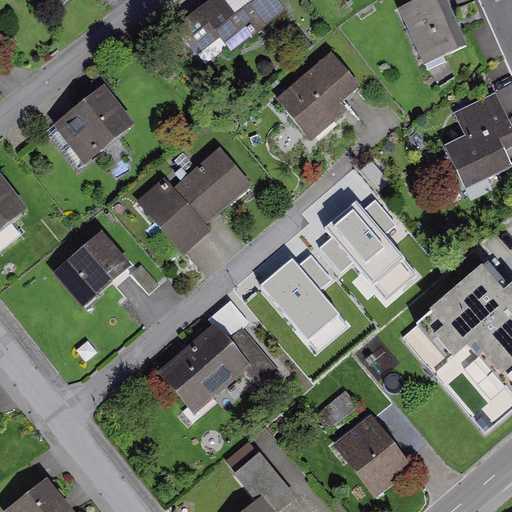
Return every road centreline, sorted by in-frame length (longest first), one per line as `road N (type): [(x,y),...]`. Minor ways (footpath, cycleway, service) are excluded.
road 1 (residential): [(64,418),(235,277),(393,128)]
road 2 (residential): [(0,119),(153,0)]
